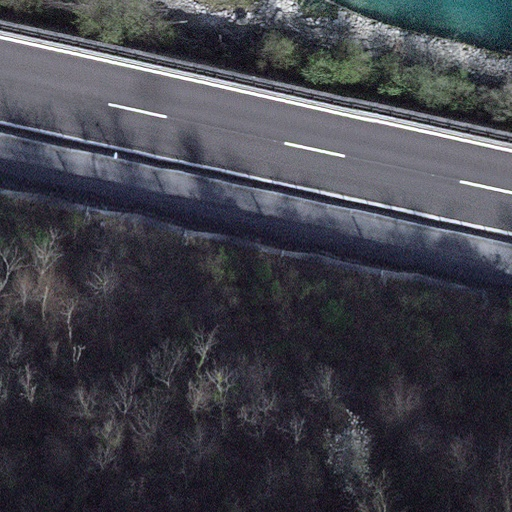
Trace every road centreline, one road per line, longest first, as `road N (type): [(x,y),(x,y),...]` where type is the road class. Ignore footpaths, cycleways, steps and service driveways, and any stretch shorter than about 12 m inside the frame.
road 1 (motorway): [(511,194),(0,83)]
road 2 (residential): [(511,265),(0,155)]
